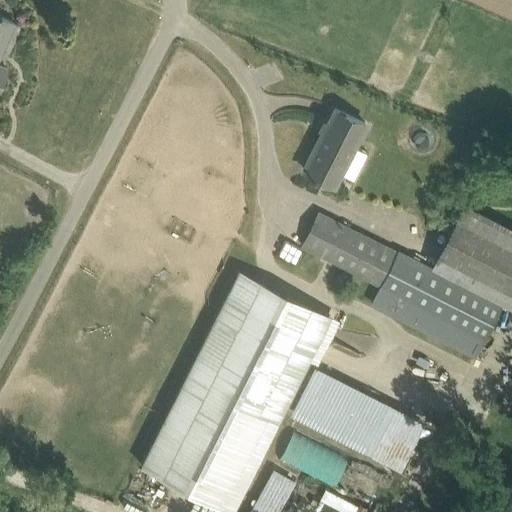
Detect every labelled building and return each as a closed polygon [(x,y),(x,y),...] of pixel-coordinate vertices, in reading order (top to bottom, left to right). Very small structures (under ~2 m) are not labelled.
[(0,83),(7,68),(0,64),(0,50),(1,51),(2,50),(0,49),(12,22),(14,23),(14,22),(2,16),(2,14),(0,13),(0,83)] [(367,151),(354,145),(365,122),(335,106),(304,168),(334,184),(341,171),(354,177),(367,151)] [(466,145),(468,160),(482,157),(479,142),(466,145)] [(511,225),(463,201),(461,205),(431,264),(397,247),(396,250),(348,226),(319,212),(303,244),(379,283),(371,302),(475,356),(502,302),(511,306),(511,225)] [(241,267),(141,464),(232,509),(328,318),(331,312),(241,267)] [(336,484),(348,456),(290,432),(278,459),(336,484)] [(367,447),(396,462),(402,451),(373,436),(367,447)] [(268,511),(277,511),(291,487),(270,475),(254,504),(268,511)] [(320,497),(347,511),(354,511),(358,504),(326,487),(320,497)] [(358,504),(354,511),(363,511),(367,506),(359,502),(358,504)]
